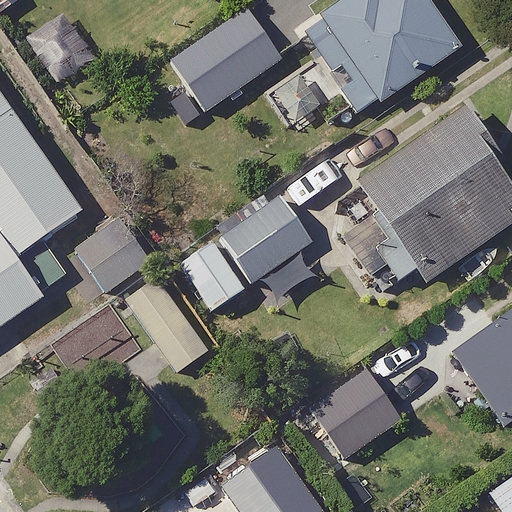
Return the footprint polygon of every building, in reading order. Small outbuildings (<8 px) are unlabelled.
[(302,0),(262,0),(255,5),(269,25),(302,0)] [(462,50),(427,0),(354,0),(305,34),(363,118),(462,50)] [(83,209),(0,89),(0,329),(47,297),(42,290),(68,272),(43,237),(83,209)] [(426,285),(511,227),(505,217),(511,212),(511,188),(462,117),(361,186),(396,237),(367,257),(390,291),(417,272),(426,285)] [(311,245),(278,198),(221,240),(254,286),(311,245)] [(110,238),(80,261),(105,294),(136,271),(110,238)] [(246,293),(217,251),(184,273),(213,315),(246,293)] [(209,353),(157,283),(129,304),(181,374),(209,353)] [(511,315),(453,357),(505,430),(511,425),(511,315)] [(401,425),(368,376),(315,413),(348,461),(401,425)] [(511,511),(511,481),(491,496),(502,511),(511,511)] [(214,511),(194,482),(151,511),(214,511)]
